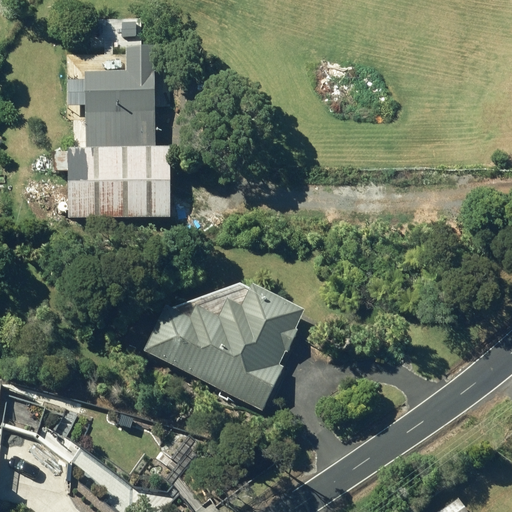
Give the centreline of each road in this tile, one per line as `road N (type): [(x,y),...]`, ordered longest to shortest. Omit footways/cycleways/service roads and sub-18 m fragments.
road 1 (unknown): [(511,201),(252,199),(191,208)]
road 2 (residential): [(511,357),(294,511)]
